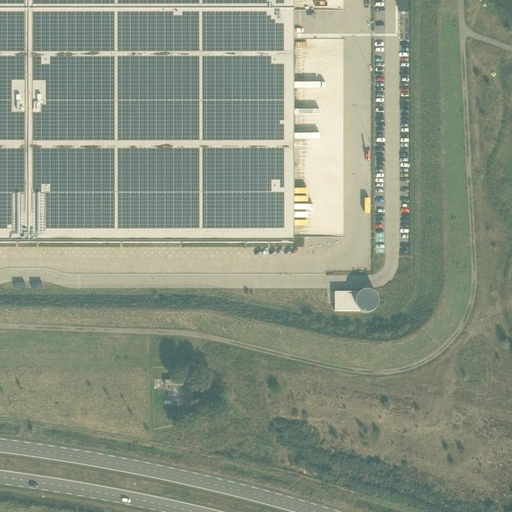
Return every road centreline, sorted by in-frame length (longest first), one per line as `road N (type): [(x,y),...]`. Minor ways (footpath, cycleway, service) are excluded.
road 1 (track): [(461,31),(472,283),(461,325),(426,361),(372,372),(188,333),(0,327)]
road 2 (primary): [(310,511),(123,466),(0,448)]
road 3 (primary): [(0,479),(188,511)]
